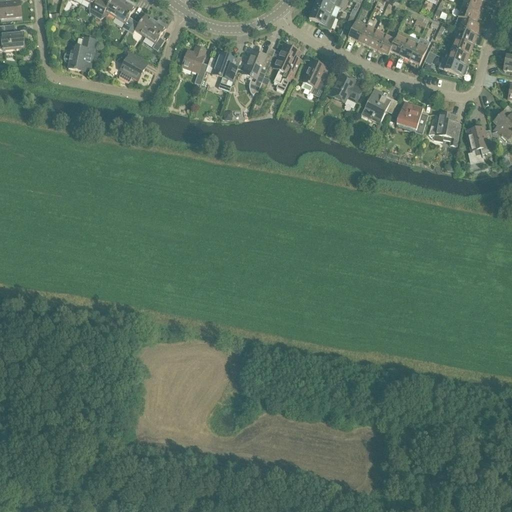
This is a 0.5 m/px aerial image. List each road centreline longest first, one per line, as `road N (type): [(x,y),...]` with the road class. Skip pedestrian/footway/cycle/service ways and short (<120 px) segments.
road 1 (residential): [(273,17),(337,58),(462,102),(477,91),(501,0)]
road 2 (residential): [(184,13),(155,89),(140,97),(58,81),(45,70),(42,0)]
